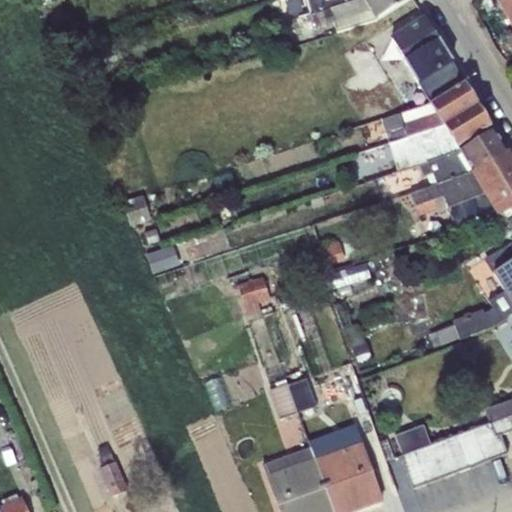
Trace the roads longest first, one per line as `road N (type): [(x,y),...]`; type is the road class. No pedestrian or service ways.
road 1 (track): [(0,355),(68,511)]
road 2 (residential): [(511,116),(440,0)]
